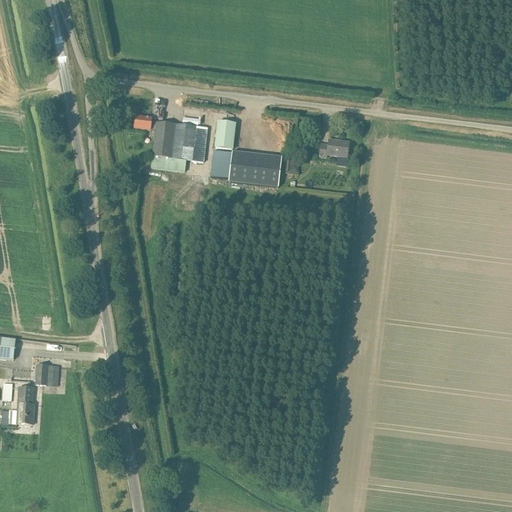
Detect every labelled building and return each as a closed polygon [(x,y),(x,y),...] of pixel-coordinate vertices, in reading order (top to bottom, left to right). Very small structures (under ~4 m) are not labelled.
[(135,118),(134,129),(150,131),(150,132),(155,132),(152,157),(186,162),(203,164),(207,130),(156,124),(151,123),(151,120),(150,120),(135,118)] [(232,152),(235,125),(218,123),(215,150),(232,152)] [(346,159),(348,144),(328,141),(327,146),(320,146),(319,158),(326,159),(326,157),(346,159)] [(278,189),(281,159),(232,153),(228,184),(278,189)] [(0,359),(13,362),(15,342),(0,339),(0,359)] [(57,388),(58,368),(36,366),(35,386),(57,388)] [(10,404),(11,393),(11,386),(3,385),(2,393),(2,403),(10,404)] [(15,425),(33,426),(34,406),(33,406),(28,406),(29,389),(18,389),(17,405),(16,415),(15,425)]
